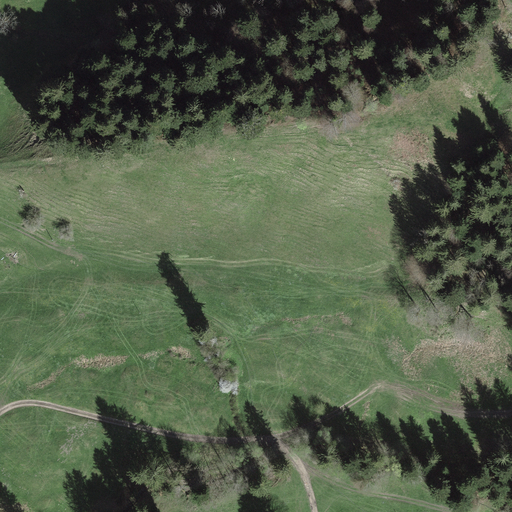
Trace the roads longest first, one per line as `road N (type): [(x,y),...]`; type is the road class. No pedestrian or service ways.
road 1 (track): [(457,511),(325,478),(270,440),(198,438),(32,400),(0,411)]
road 2 (track): [(270,440),(381,392),(511,411)]
